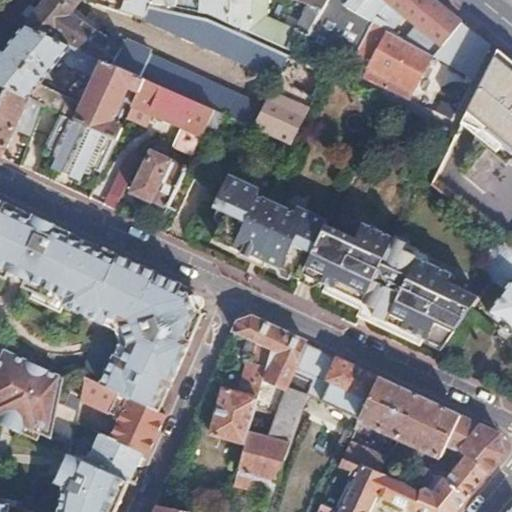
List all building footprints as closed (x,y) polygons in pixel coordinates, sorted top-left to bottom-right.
[(67,0),(45,0),(24,26),(140,82),(153,55),(153,54),(126,42),(116,36),(112,33),(107,39),(78,18),(72,13),(78,6),(67,0)] [(201,0),(201,8),(206,8),(249,29),(253,8),(254,0),(303,0),(314,4),(310,9),(307,7),(293,28),(281,45),(292,50),(298,52),(301,48),(330,0),(201,0)] [(338,0),(330,0),(301,48),(349,71),(357,58),(373,30),(356,15),(346,7),(340,1),(338,0)] [(351,0),(346,7),(356,15),(367,0),(351,0)] [(430,0),(367,0),(356,15),(373,30),(378,22),(390,30),(400,36),(403,29),(394,23),(401,14),(439,43),(431,55),(433,56),(472,81),(488,47),(430,0)] [(140,7),(137,16),(147,19),(148,10),(140,7)] [(147,19),(146,21),(278,81),(286,63),(290,54),(205,14),(201,14),(149,7),(148,10),(147,19)] [(253,8),(249,29),(281,45),(293,28),(253,8)] [(373,30),(357,58),(369,66),(390,30),(378,22),(373,30)] [(24,26),(0,54),(0,85),(41,105),(43,106),(47,99),(31,86),(57,55),(74,67),(95,79),(79,115),(76,122),(117,141),(122,129),(112,124),(123,101),(133,105),(144,83),(140,82),(24,26)] [(357,58),(349,71),(379,85),(410,100),(433,56),(431,55),(400,36),(390,30),(369,66),(357,58)] [(511,66),(496,53),(462,123),(511,163),(511,66)] [(290,54),(286,63),(278,81),(265,108),(263,112),(276,118),(298,128),(315,98),(291,86),(293,81),(303,60),(290,54)] [(153,55),(140,82),(144,83),(213,112),(248,127),(255,129),(263,112),(265,108),(153,55)] [(147,127),(153,115),(181,127),(176,139),(196,147),(213,112),(144,83),(133,105),(127,118),(147,127)] [(0,156),(12,129),(28,136),(41,105),(0,85),(0,156)] [(47,99),(43,106),(61,115),(76,122),(79,115),(65,108),(66,106),(47,98),(47,99)] [(263,112),(255,129),(289,144),(298,128),(276,118),(263,112)] [(61,115),(46,148),(55,152),(51,159),(58,162),(55,169),(82,181),(85,175),(91,177),(94,171),(101,175),(117,141),(76,122),(61,115)] [(21,136),(13,155),(19,158),(27,139),(21,136)] [(166,143),(160,156),(174,162),(180,150),(166,143)] [(151,151),(132,193),(152,202),(152,201),(167,208),(186,168),(180,165),(174,162),(160,156),(151,151)] [(185,152),(180,165),(186,168),(192,156),(185,152)] [(105,206),(115,211),(139,160),(128,155),(105,206)] [(226,178),(211,209),(216,212),(212,218),(213,222),(215,224),(219,227),(212,243),(238,255),(236,258),(240,260),(243,261),(248,260),(251,256),(279,269),(279,273),(280,277),(283,280),(287,282),(289,279),(299,283),(303,274),(325,227),(326,225),(293,209),(290,214),(252,196),(255,191),(226,178)] [(0,511),(21,511),(22,510),(33,511),(58,511),(63,488),(57,485),(70,458),(69,458),(75,426),(80,402),(84,379),(161,415),(205,319),(197,294),(46,223),(0,201),(0,511)] [(325,227),(303,274),(331,288),(377,310),(373,317),(418,339),(442,351),(477,300),(447,285),(451,276),(403,252),(401,257),(391,252),(396,242),(362,226),(355,241),(325,227)] [(506,289),(488,312),(503,323),(501,326),(511,334),(511,333),(511,249),(492,277),(506,289)] [(331,288),(327,295),(357,309),(373,317),(377,310),(331,288)] [(357,309),(354,315),(415,346),(418,339),(373,317),(357,309)] [(238,324),(234,334),(246,339),(271,350),(266,367),(263,378),(284,388),(267,437),(248,432),(244,445),(237,472),(264,479),(276,483),(311,383),(293,375),(297,363),(305,344),(253,319),(238,324)] [(246,339),(242,356),(253,361),(266,367),(271,350),(246,339)] [(305,344),(297,363),(315,371),(323,352),(305,344)] [(333,383),(322,404),(359,422),(379,378),(336,358),(326,380),(333,383)] [(222,389),(210,435),(244,445),(248,432),(263,378),(266,367),(253,361),(244,395),(222,389)] [(297,363),(293,375),(311,383),(315,371),(297,363)] [(379,378),(359,422),(439,457),(442,450),(445,444),(459,416),(379,378)] [(84,379),(80,402),(119,420),(110,438),(140,452),(148,455),(165,416),(161,415),(84,379)] [(447,474),(442,478),(468,498),(504,455),(499,434),(459,416),(445,444),(455,449),(466,457),(450,477),(447,474)] [(101,434),(88,465),(129,481),(140,452),(110,438),(101,434)] [(349,445),(342,460),(379,474),(384,460),(349,445)] [(439,457),(435,465),(441,468),(449,454),(442,450),(439,457)] [(118,511),(132,482),(129,481),(88,465),(70,458),(57,485),(63,488),(58,511),(118,511)] [(338,511),(370,511),(378,498),(410,511),(417,511),(417,491),(379,474),(342,460),(339,468),(358,473),(338,511)] [(421,468),(415,483),(426,488),(431,473),(421,468)] [(237,472),(233,485),(260,492),(264,479),(237,472)] [(426,488),(425,490),(431,493),(437,476),(431,473),(426,488)] [(425,490),(417,491),(417,511),(456,511),(468,498),(442,478),(435,495),(431,493),(425,490)]
